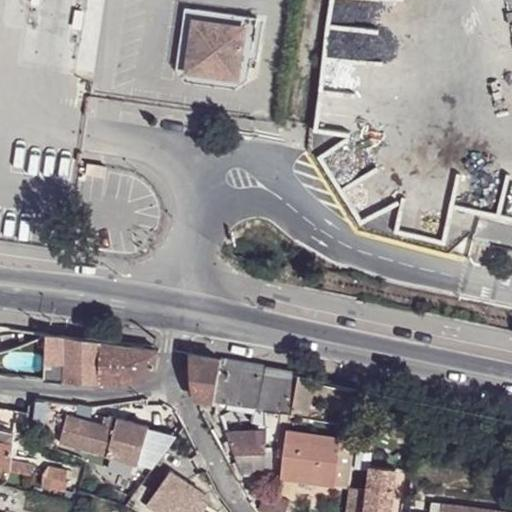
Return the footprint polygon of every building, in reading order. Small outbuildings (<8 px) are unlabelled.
[(186,7),(182,36),(193,38),(197,8),(186,7)] [(258,16),(197,8),(193,38),(182,36),(178,68),(250,78),(258,16)] [(250,78),(178,68),(186,80),(238,87),(250,78)] [(88,163),(86,174),(105,177),(107,166),(88,163)] [(102,343),(48,335),(45,379),(66,382),(98,383),(102,343)] [(102,343),(98,383),(121,384),(138,381),(145,377),(156,370),(160,351),(102,343)] [(223,359),(193,354),(196,390),(199,397),(268,410),(296,415),(303,375),(303,374),(267,367),(223,359)] [(315,383),(303,375),(296,415),(309,418),(315,383)] [(268,410),(199,397),(202,405),(256,414),(254,420),(254,421),(261,423),(268,424),(268,410)] [(33,413),(0,408),(0,420),(32,424),(33,413)] [(254,420),(222,414),(229,431),(237,453),(243,473),(270,472),(269,446),(269,429),(261,429),(261,423),(254,421),(254,420)] [(110,426),(70,415),(62,444),(141,465),(152,427),(120,418),(117,428),(110,426)] [(112,416),(110,426),(117,428),(120,418),(112,416)] [(0,426),(0,465),(13,468),(14,457),(16,430),(0,426)] [(357,436),(289,427),(282,479),(351,488),(357,436)] [(14,457),(13,468),(32,473),(34,461),(14,457)] [(67,487),(71,470),(52,465),(46,469),(44,481),(67,487)] [(370,491),(351,488),(348,511),(392,511),(399,470),(374,466),(370,491)] [(174,470),(149,506),(157,511),(207,511),(201,507),(206,499),(209,495),(174,470)] [(267,491),(261,509),(267,511),(287,511),(292,500),(276,494),(268,491),(267,491)] [(212,504),(206,499),(201,507),(207,511),(212,504)] [(511,511),(444,502),(442,511),(511,511)]
